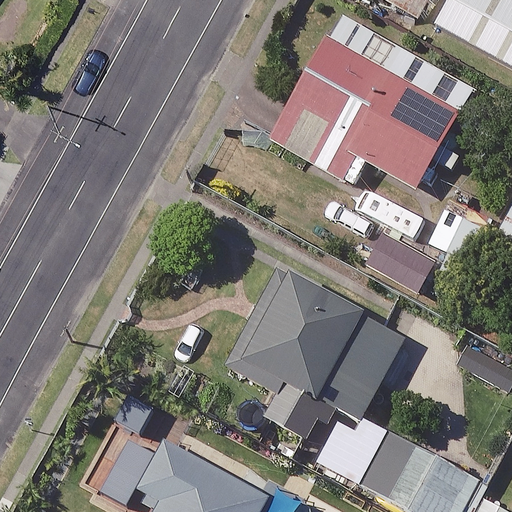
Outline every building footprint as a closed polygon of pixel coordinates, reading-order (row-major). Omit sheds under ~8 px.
[(428,0),(389,0),(419,17),(428,0)] [(511,0),(444,0),(433,21),(511,65),(511,0)] [(460,107),(329,35),(294,98),(271,140),(354,185),(368,161),(416,188),(460,107)] [(511,204),(497,230),(511,238),(511,204)] [(438,253),(384,225),(365,262),(419,290),(438,253)] [(281,393),(268,418),(310,440),(329,402),(361,419),(406,334),(283,270),(232,368),(281,393)] [(332,416),(313,449),(346,468),(365,435),(332,416)] [(490,479),(391,426),(361,484),(414,511),(509,511),(481,497),(490,479)] [(261,511),(271,495),(165,436),(139,483),(166,498),(158,511),(261,511)]
